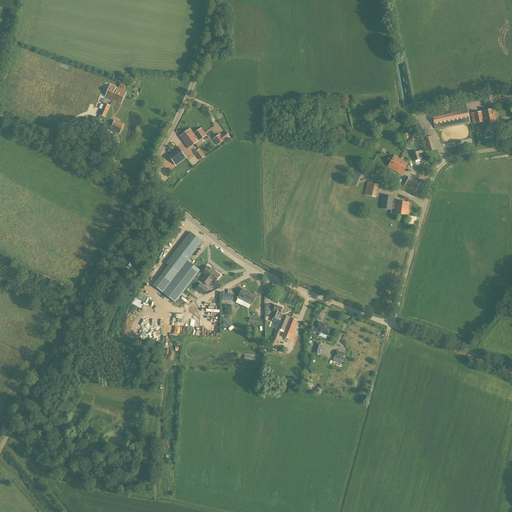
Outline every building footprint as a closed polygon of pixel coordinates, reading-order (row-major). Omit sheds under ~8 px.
[(105,97),(112,99),(117,89),(115,88),(116,87),(111,85),(105,97)] [(126,93),(117,89),(112,99),(121,104),(123,98),(126,93)] [(499,92),(489,93),(490,100),(500,98),(499,92)] [(104,103),(99,114),(105,117),(110,106),(104,103)] [(468,114),(466,105),(432,112),(435,129),(470,122),(468,114)] [(494,109),(481,112),(483,120),(485,119),(485,121),(496,119),(494,109)] [(483,120),(481,112),(471,114),(473,123),(473,124),(483,122),(484,125),(485,131),(498,129),(497,122),(496,119),(485,121),(485,119),(483,120)] [(119,131),(123,125),(114,120),(111,127),(119,131)] [(190,136),(194,134),(190,129),(180,137),(188,148),(195,144),(193,140),(190,136)] [(194,134),(190,136),(193,140),(195,144),(206,136),(201,129),(194,134)] [(221,135),(220,134),(213,139),(217,145),(229,137),(226,131),(221,135)] [(425,138),(428,152),(437,149),(433,136),(425,138)] [(186,158),(178,147),(168,154),(176,166),(186,158)] [(194,153),(200,160),(205,157),(200,149),(194,153)] [(411,154),(413,161),(422,158),(420,151),(411,154)] [(398,170),(397,172),(402,175),(408,164),(394,156),(392,159),(399,163),(397,166),(399,167),(398,169),(398,170)] [(388,167),(397,172),(398,170),(398,169),(399,167),(397,166),(399,163),(392,159),(388,167)] [(349,183),(357,187),(363,171),(356,168),(349,183)] [(410,177),(404,186),(415,193),(420,183),(410,177)] [(365,195),(375,198),(378,185),(367,183),(365,195)] [(392,210),(392,209),(396,209),(395,214),(408,216),(409,203),(397,201),(397,200),(393,199),(393,197),(383,196),(381,209),(392,210)] [(173,227),(169,236),(175,239),(179,230),(173,227)] [(202,242),(190,232),(166,264),(169,266),(153,286),(175,302),(190,282),(199,270),(187,261),(202,242)] [(205,275),(201,279),(208,285),(212,280),(215,282),(220,276),(215,272),(208,267),(203,273),(205,275)] [(201,283),(196,289),(203,295),(208,289),(201,283)] [(242,289),(238,298),(244,301),(245,299),(247,300),(249,296),(251,297),(253,295),(242,289)] [(224,292),(222,292),(222,300),(232,300),(232,294),(224,294),(224,292)] [(139,293),(137,299),(146,301),(147,296),(139,293)] [(245,299),(244,301),(250,305),(251,302),(252,303),(256,296),(253,295),(251,297),(249,296),(247,300),(245,299)] [(152,312),(155,305),(147,301),(146,303),(134,298),(131,303),(152,312)] [(273,318),(271,321),(279,324),(283,315),(280,314),(282,308),(275,305),(273,311),(271,317),(273,318)] [(279,324),(277,330),(276,329),(270,344),(285,350),(297,321),(283,315),(279,324)] [(263,320),(250,318),(249,323),(256,324),(256,325),(262,326),(263,320)] [(226,319),(223,322),(224,323),(224,324),(228,328),(232,325),(230,324),(232,323),(229,319),(227,321),(226,319)] [(320,332),(328,336),(331,328),(323,324),(319,322),(315,331),(319,333),(320,332)] [(312,327),(309,335),(316,338),(318,335),(313,334),(314,328),(312,327)] [(317,343),(314,353),(319,355),(322,344),(317,343)] [(334,357),(343,360),(346,354),(337,350),(334,357)]
